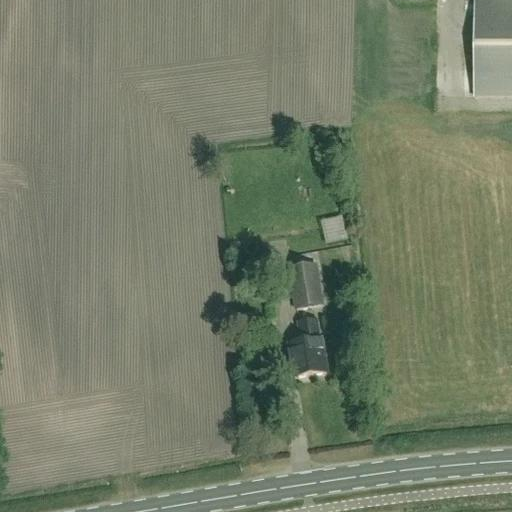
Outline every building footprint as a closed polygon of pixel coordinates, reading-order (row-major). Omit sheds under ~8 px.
[(441,0),(442,114),(465,114),(464,0),(441,0)] [(474,99),(511,99),(511,2),(474,3),(474,99)] [(351,240),(346,220),(327,225),(332,245),(351,240)] [(296,313),(322,309),(314,260),(288,265),(296,313)] [(293,382),(325,377),(320,343),(319,343),(315,323),(298,326),(301,346),(288,348),(293,382)]
